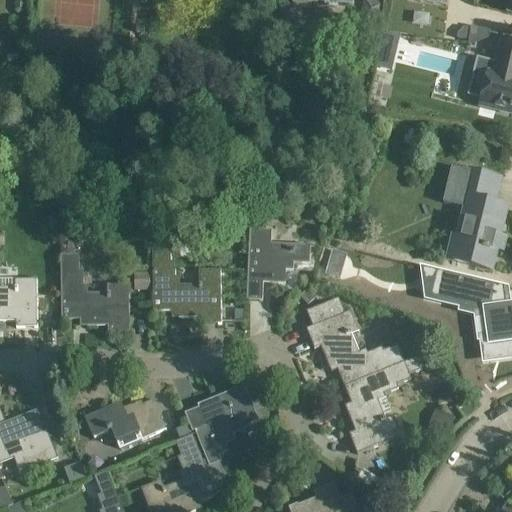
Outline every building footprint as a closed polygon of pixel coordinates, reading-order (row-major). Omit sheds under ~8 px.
[(18,0),(15,3),(15,12),(18,15),(22,15),(25,12),(26,3),(23,0),(19,0),(18,0)] [(365,1),(348,66),(366,70),(383,6),(365,1)] [(490,32),(497,33),(500,20),(480,16),(477,29),(490,32)] [(471,27),(469,47),(489,39),(490,32),(477,29),(471,27)] [(483,101),(482,106),(511,112),(511,43),(503,41),(497,64),(477,60),(468,97),(483,101)] [(494,178),(469,172),(462,201),(467,202),(458,239),(463,240),(457,264),(492,272),(507,208),(488,204),(494,178)] [(199,279),(199,287),(179,287),(179,279),(175,279),(175,264),(171,264),(170,249),(167,249),(166,227),(152,228),(152,249),(153,314),(172,313),(172,312),(179,311),(179,320),(200,320),(200,326),(221,326),(220,278),(220,273),(199,273),(199,279)] [(272,232),(250,231),(247,302),(262,302),(263,280),(270,280),(269,285),(285,286),(286,272),(293,273),(294,265),(310,266),(311,248),(271,245),(272,232)] [(332,253),(329,267),(342,270),(346,257),(332,253)] [(80,272),(80,257),(61,257),(61,302),(61,322),(80,322),(80,320),(87,320),(87,328),(108,328),(108,335),(130,334),(129,314),(129,287),(107,287),(108,295),(88,296),(88,287),(84,287),(84,272),(80,272)] [(505,289),(424,269),(424,271),(436,273),(430,297),(428,297),(428,299),(464,307),(463,311),(488,318),(490,338),(483,339),(486,362),(509,359),(507,342),(511,340),(511,314),(511,312),(511,311),(511,309),(507,310),(505,289)] [(381,271),(364,282),(375,299),(393,288),(381,271)] [(150,274),(134,274),(134,292),(150,292),(150,274)] [(0,323),(16,323),(16,330),(38,329),(37,281),(15,282),(15,290),(0,290),(0,323)] [(337,371),(345,390),(416,361),(416,360),(404,365),(397,349),(383,355),(382,351),(368,356),(366,353),(359,355),(352,338),(359,335),(351,314),(345,317),(338,300),(306,313),(313,329),(306,331),(314,351),(321,349),(328,368),(336,365),(339,371),(337,371)] [(430,336),(428,347),(438,349),(439,338),(430,336)] [(416,361),(345,390),(351,406),(353,405),(355,411),(347,414),(355,433),(349,436),(357,456),(401,438),(393,419),(386,421),(378,403),(386,401),(384,396),(398,391),(396,388),(411,382),(409,377),(420,372),(416,361)] [(259,425),(244,388),(197,407),(208,433),(198,437),(195,432),(194,433),(209,469),(221,464),(219,457),(229,453),(226,446),(236,442),(233,436),(259,425)] [(162,421),(154,402),(143,406),(141,403),(130,407),(131,410),(124,413),(121,407),(86,422),(95,442),(112,435),(118,449),(165,430),(161,421),(162,421)] [(0,456),(11,452),(20,476),(58,461),(49,437),(44,439),(41,432),(44,431),(37,412),(5,425),(0,410),(0,456)] [(441,413),(434,429),(448,435),(455,419),(441,413)] [(188,427),(176,432),(181,442),(193,438),(188,427)] [(199,504),(217,497),(193,438),(181,442),(176,444),(182,458),(178,460),(184,474),(181,476),(183,483),(165,490),(162,483),(141,491),(149,511),(195,511),(192,505),(198,502),(199,504)] [(80,465),(64,470),(70,486),(86,480),(80,465)] [(122,511),(107,473),(94,478),(101,496),(98,497),(103,511),(102,511),(122,511)] [(340,501),(333,486),(313,494),(316,500),(297,508),(298,511),(364,511),(363,508),(357,510),(352,497),(340,501)] [(0,491),(0,511),(5,511),(13,509),(5,489),(0,491)]
